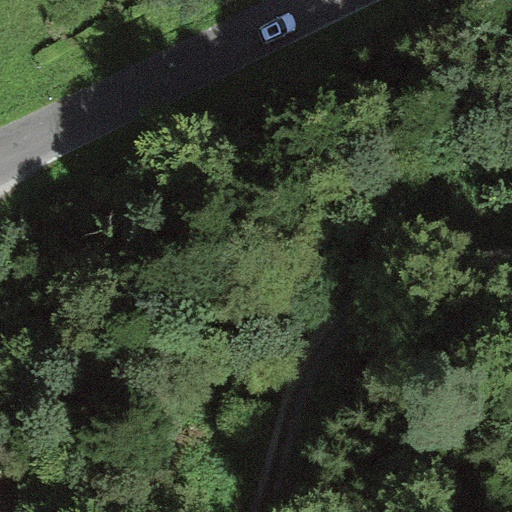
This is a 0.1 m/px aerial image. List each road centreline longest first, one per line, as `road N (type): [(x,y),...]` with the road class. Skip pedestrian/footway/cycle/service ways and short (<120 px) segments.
road 1 (track): [(262,511),(289,387),(306,342),(333,309),(368,283),(412,266),(511,250)]
road 2 (tertiary): [(0,159),(328,0)]
